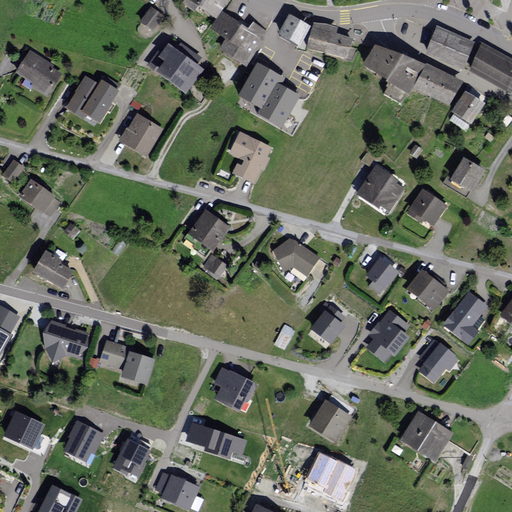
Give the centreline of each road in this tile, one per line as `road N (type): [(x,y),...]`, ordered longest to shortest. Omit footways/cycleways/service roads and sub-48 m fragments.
road 1 (residential): [(0,142),(511,278)]
road 2 (residential): [(0,288),(497,423)]
road 3 (residential): [(361,15),(391,47),(511,102)]
road 4 (tertiary): [(361,15),(437,17),(511,50)]
road 5 (track): [(148,181),(183,121),(229,75)]
